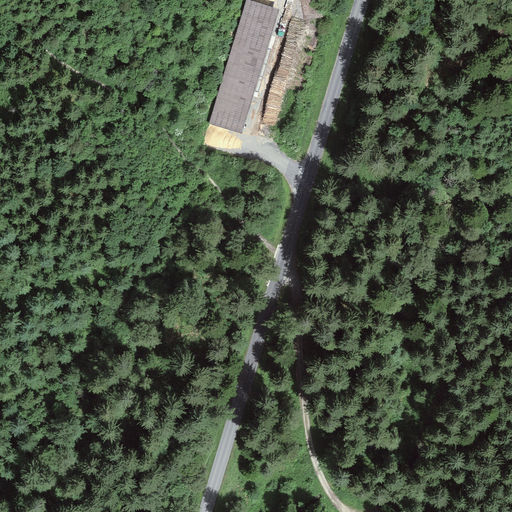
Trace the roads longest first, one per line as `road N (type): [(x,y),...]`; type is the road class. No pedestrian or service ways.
road 1 (tertiary): [(364,0),(202,511)]
road 2 (track): [(366,511),(404,479),(428,416),(472,351),(511,324)]
road 3 (track): [(275,293),(292,359),(295,457),(331,511)]
